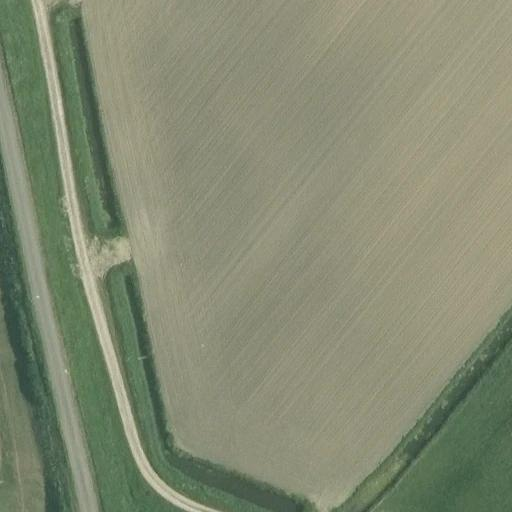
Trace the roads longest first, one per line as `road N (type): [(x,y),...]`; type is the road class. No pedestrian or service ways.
road 1 (track): [(203,511),(153,483),(133,446),(83,260),(34,0)]
road 2 (unclassified): [(88,511),(0,105)]
